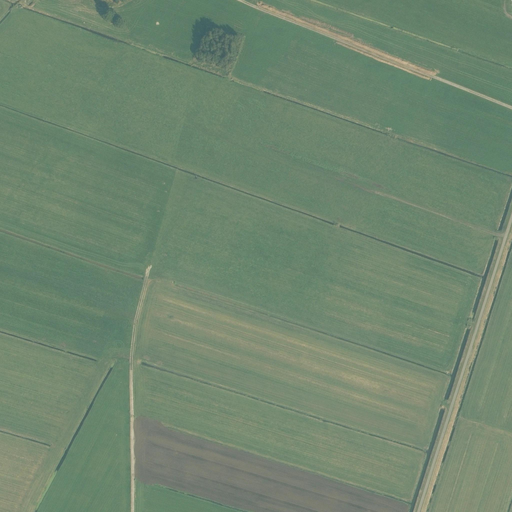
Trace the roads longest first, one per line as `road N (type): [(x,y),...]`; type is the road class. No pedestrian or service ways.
road 1 (unclassified): [(418,511),(511,216)]
road 2 (track): [(511,108),(239,0)]
